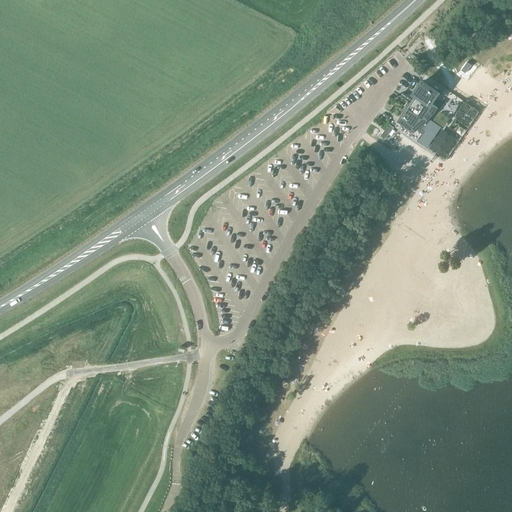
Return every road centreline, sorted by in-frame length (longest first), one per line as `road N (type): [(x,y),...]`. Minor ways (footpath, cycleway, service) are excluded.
road 1 (primary): [(141,216),(338,69),(414,0)]
road 2 (unclassified): [(141,216),(185,277),(205,345),(166,511)]
road 3 (track): [(0,422),(64,374),(204,356)]
road 4 (primary): [(0,309),(141,216)]
